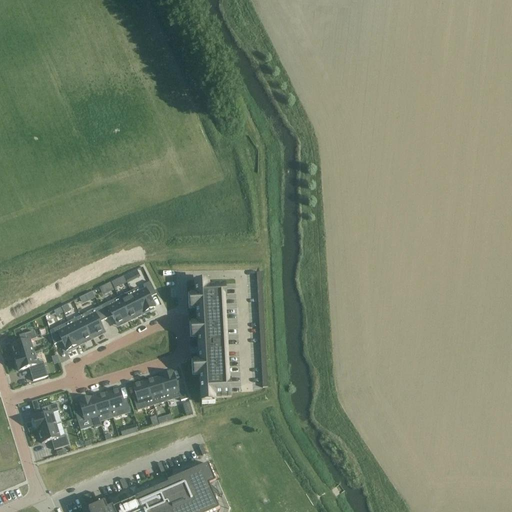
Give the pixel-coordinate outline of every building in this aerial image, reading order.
[(138,289),(132,292),(142,313),(143,312),(144,314),(155,308),(150,298),(156,295),(150,283),(144,286),(146,290),(140,293),(138,289)] [(110,284),(100,289),(103,296),(114,291),(110,284)] [(224,287),(195,288),(201,398),(230,397),(224,287)] [(132,292),(119,298),(129,319),(142,313),(132,292)] [(92,293),(79,299),(83,305),(95,299),(92,293)] [(119,298),(100,308),(106,320),(112,317),(116,326),(129,319),(119,298)] [(100,308),(81,317),(91,338),(104,332),(100,323),(106,320),(100,308)] [(81,317),(68,323),(79,344),(91,338),(81,317)] [(68,323),(50,332),(54,346),(62,342),(67,351),(78,346),(77,345),(79,344),(68,323)] [(21,343),(12,346),(15,358),(14,359),(34,353),(30,341),(36,339),(34,332),(19,336),(21,343)] [(34,353),(14,359),(18,372),(29,368),(33,382),(48,378),(44,363),(37,365),(34,353)] [(161,378),(160,378),(167,400),(179,397),(181,402),(188,399),(183,381),(176,383),(173,373),(161,376),(161,378)] [(160,378),(147,382),(154,405),(167,400),(160,378)] [(147,382),(133,386),(136,397),(133,398),(136,406),(145,403),(146,407),(154,405),(147,382)] [(120,391),(106,395),(111,413),(113,417),(120,415),(119,411),(128,408),(126,400),(123,401),(120,391)] [(106,395),(93,399),(100,421),(107,419),(105,415),(111,413),(106,395)] [(82,412),(75,414),(78,424),(91,419),(95,429),(102,427),(100,421),(93,399),(91,399),(91,398),(79,402),(82,412)] [(38,402),(32,403),(35,413),(41,411),(38,402)] [(44,416),(33,419),(37,432),(56,426),(53,414),(59,412),(56,405),(42,409),(44,416)] [(56,426),(37,432),(38,432),(42,444),(52,441),(55,451),(69,446),(66,436),(60,438),(56,426)] [(104,504),(89,511),(214,511),(220,510),(209,485),(216,482),(208,465),(167,482),(168,483),(107,509),(104,504)] [(124,480),(120,482),(123,490),(128,488),(125,479),(124,480)]
